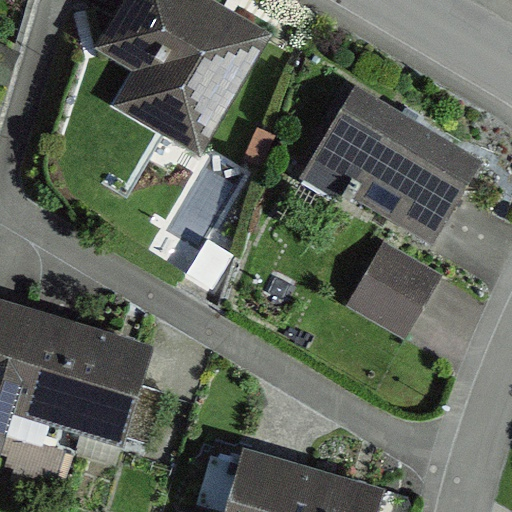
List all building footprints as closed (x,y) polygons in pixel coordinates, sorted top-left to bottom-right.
[(267,40),(196,0),(131,0),(102,51),(134,69),(115,103),(203,153),(267,40)] [(432,245),(480,169),(362,94),(313,171),(432,245)] [(440,281),(387,253),(358,306),(411,335),(440,281)] [(151,352),(0,310),(0,453),(4,454),(18,406),(127,436),(151,352)] [(219,447),(205,502),(231,508),(245,453),(219,447)] [(372,511),(377,496),(254,459),(237,511),(372,511)]
